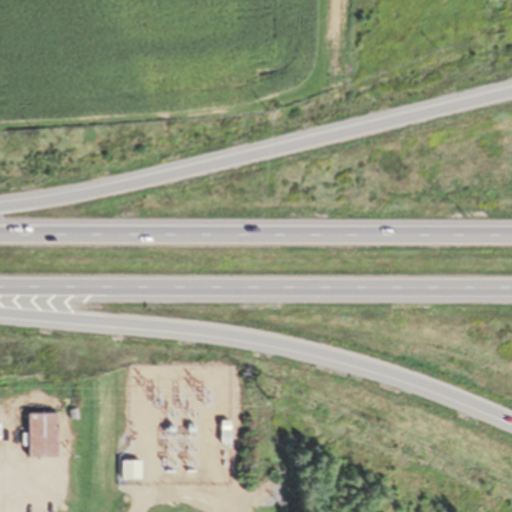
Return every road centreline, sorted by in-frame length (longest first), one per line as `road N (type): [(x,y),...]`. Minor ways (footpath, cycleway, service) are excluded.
road 1 (trunk): [(0,308),(241,334),(350,358),(511,418)]
road 2 (trunk): [(511,90),(0,204)]
road 3 (trunk): [(0,287),(511,290)]
road 4 (trunk): [(511,230),(0,231)]
